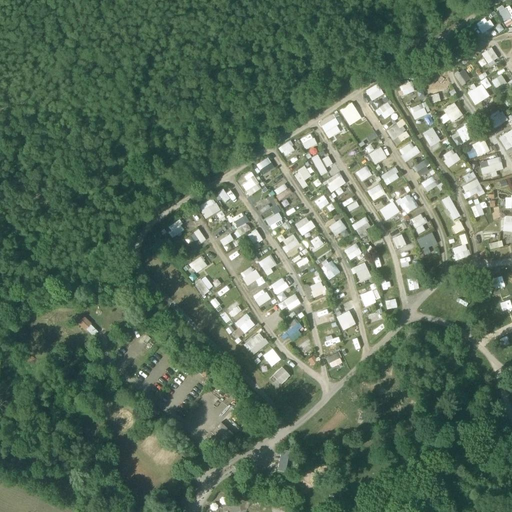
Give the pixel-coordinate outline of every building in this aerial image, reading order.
[(503,23),(511,17),(511,12),(508,6),(497,13),(503,23)] [(478,25),(482,35),(492,30),(487,21),(478,25)] [(491,48),(481,54),(487,65),(498,59),(491,48)] [(454,74),(458,85),(469,81),(465,70),(454,74)] [(490,81),(494,88),(505,82),(500,75),(490,81)] [(431,85),(425,86),(430,104),(440,101),(438,94),(441,93),(437,78),(430,80),(431,85)] [(401,96),(412,93),(410,82),(399,85),(401,96)] [(466,93),(473,106),(489,97),(481,84),(466,93)] [(374,86),(365,91),(372,101),(380,96),(374,86)] [(381,114),(384,119),(394,113),(387,102),(374,111),(377,116),(381,114)] [(414,119),(426,114),(424,108),(427,107),(425,102),(410,108),(414,119)] [(338,111),(349,126),(361,118),(350,103),(338,111)] [(439,118),(443,124),(450,120),(451,123),(462,116),(453,103),(442,110),(445,114),(439,118)] [(493,129),(502,124),(496,113),(487,117),(493,129)] [(328,139),(340,132),(331,115),(318,122),(328,139)] [(386,131),(393,140),(397,137),(401,142),(411,136),(400,121),(386,131)] [(432,127),(422,133),(432,152),(442,147),(432,127)] [(457,130),(460,142),(469,140),(465,128),(457,130)] [(504,150),(511,146),(511,130),(498,136),(504,150)] [(373,131),(366,136),(369,142),(377,137),(373,131)] [(311,133),(299,138),(304,150),(316,145),(311,133)] [(358,138),(363,146),(368,143),(363,135),(358,138)] [(483,139),(472,145),(478,157),(489,152),(483,139)] [(285,157),(295,150),(289,141),(279,147),(285,157)] [(398,148),(403,161),(418,155),(413,143),(398,148)] [(368,153),(373,164),(386,159),(381,148),(368,153)] [(441,156),(449,167),(460,160),(452,149),(441,156)] [(467,151),(469,159),(476,157),(474,149),(467,151)] [(317,155),(311,159),(320,175),(326,172),(317,155)] [(326,168),(332,164),(327,156),(321,159),(326,168)] [(267,157),(256,165),(264,176),(275,168),(267,157)] [(483,177),(503,171),(499,157),(479,163),(483,177)] [(424,161),(413,166),(418,176),(429,172),(424,161)] [(307,186),(304,180),(310,176),(304,166),(292,174),(302,189),(307,186)] [(365,166),(355,173),(361,182),(372,175),(365,166)] [(386,186),(399,177),(393,168),(380,176),(386,186)] [(243,176),(247,182),(241,185),(248,196),(261,188),(251,171),(243,176)] [(324,183),(331,193),(345,182),(338,172),(324,183)] [(466,184),(472,180),(469,173),(462,177),(466,184)] [(433,177),(421,182),(425,192),(437,187),(433,177)] [(317,179),(312,182),(316,188),(321,184),(317,179)] [(460,187),(466,199),(476,194),(477,197),(484,194),(477,179),(460,187)] [(284,183),(273,191),(281,202),(292,194),(284,183)] [(367,191),(373,202),(385,194),(379,184),(367,191)] [(223,203),(229,199),(223,189),(217,192),(223,203)] [(403,214),(416,209),(411,194),(398,199),(403,214)] [(448,196),(441,201),(453,221),(460,216),(448,196)] [(350,212),(359,205),(352,197),(343,204),(350,212)] [(206,219),(220,210),(212,198),(198,207),(206,219)] [(319,209),(327,204),(324,200),(316,205),(319,209)] [(259,208),(262,213),(274,207),(271,202),(259,208)] [(393,216),(395,221),(401,218),(394,202),(380,208),(385,220),(393,216)] [(474,218),(483,215),(482,209),(486,207),(485,202),(470,207),(474,218)] [(236,229),(249,221),(243,212),(230,220),(236,229)] [(278,213),(266,220),(272,230),(284,223),(278,213)] [(411,219),(419,234),(425,231),(422,225),(426,223),(421,214),(411,219)] [(361,238),(366,234),(364,231),(371,226),(363,216),(352,226),(361,238)] [(511,232),(511,216),(502,216),(502,232),(511,232)] [(294,223),(301,235),(314,229),(307,217),(294,223)] [(341,219),(329,225),(333,236),(346,229),(341,219)] [(168,233),(171,238),(185,230),(179,220),(168,226),(171,231),(168,233)] [(461,222),(451,226),(455,234),(464,230),(461,222)] [(216,236),(225,232),(223,228),(214,232),(216,236)] [(190,235),(197,245),(205,239),(198,229),(190,235)] [(217,238),(224,247),(233,239),(226,231),(217,238)] [(424,255),(430,252),(428,247),(437,243),(431,233),(417,240),(424,255)] [(293,234),(283,240),(286,245),(282,247),(286,253),(299,244),(293,234)] [(402,234),(392,238),(396,249),(406,245),(402,234)] [(455,260),(470,256),(464,234),(459,235),(461,246),(451,248),(455,260)] [(245,238),(249,248),(257,244),(253,235),(245,238)] [(190,236),(185,239),(191,249),(196,246),(190,236)] [(490,249),(502,246),(501,240),(488,243),(490,249)] [(349,260),(361,253),(355,243),(343,250),(349,260)] [(407,266),(415,263),(412,253),(403,256),(407,266)] [(266,274),(278,267),(270,255),(259,262),(266,274)] [(194,273),(206,267),(201,257),(189,263),(194,273)] [(296,264),(302,272),(311,265),(306,257),(296,264)] [(327,279),(339,274),(332,259),(320,264),(327,279)] [(351,267),(353,274),(357,272),(359,281),(369,278),(365,263),(351,267)] [(255,280),(259,286),(264,283),(252,265),(239,274),(247,286),(255,280)] [(194,284),(204,294),(213,286),(203,275),(194,284)] [(282,278),(270,286),(276,295),(288,287),(282,278)] [(314,297),(326,292),(320,279),(308,284),(314,297)] [(221,295),(234,287),(231,282),(218,290),(221,295)] [(263,289),(252,297),(260,307),(271,298),(263,289)] [(360,295),(364,307),(376,302),(372,290),(360,295)] [(295,294),(281,302),(287,312),(301,304),(295,294)] [(210,302),(215,308),(220,304),(215,298),(210,302)] [(232,317),(242,310),(235,300),(225,308),(232,317)] [(336,317),(343,331),(356,325),(349,311),(336,317)] [(235,322),(242,334),(255,326),(247,314),(235,322)] [(85,316),(79,321),(92,338),(98,333),(85,316)] [(291,340),(299,335),(297,331),(302,328),(296,319),(283,328),(291,340)] [(323,330),(326,339),(335,336),(332,327),(323,330)] [(259,332),(243,344),(252,355),(268,343),(259,332)] [(301,350),(306,354),(313,346),(308,341),(301,350)] [(311,366),(318,360),(314,355),(307,361),(311,366)] [(268,378),(277,388),(290,376),(281,366),(268,378)] [(206,438),(219,451),(233,435),(220,423),(206,438)] [(277,471),(285,473),(289,453),(281,451),(277,471)]
